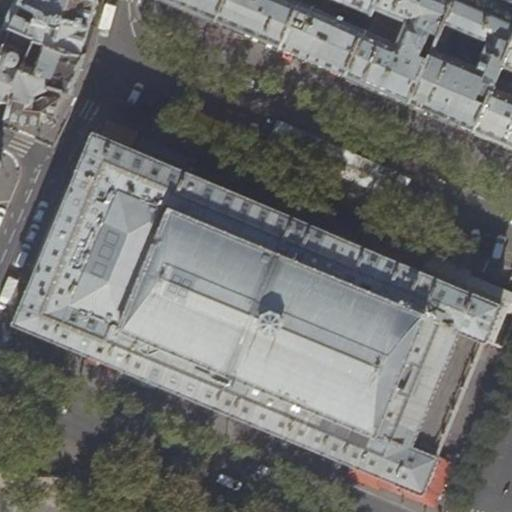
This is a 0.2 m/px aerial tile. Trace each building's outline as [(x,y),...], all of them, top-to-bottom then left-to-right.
[(10,30),(12,25),(23,2),(23,0),(0,0),(0,56),(3,48),(0,46),(0,0),(15,0),(4,27),(10,30)] [(53,17),(90,24),(97,0),(23,0),(23,2),(53,17)] [(165,0),(181,6),(217,21),(225,0),(165,0)] [(246,34),(281,49),(302,0),(225,0),(217,21),(246,34)] [(314,62),(346,76),(366,28),(318,8),(321,0),(319,0),(302,0),(281,49),(314,62)] [(319,0),(321,0),(369,21),(377,0),(319,0)] [(377,0),(369,21),(366,28),(346,76),(375,88),(411,103),(430,57),(422,53),(431,32),(440,35),(453,0),(377,0)] [(498,77),(503,65),(511,43),(511,16),(488,6),(472,0),(453,0),(440,35),(430,57),(411,103),(440,116),(475,130),(498,77)] [(36,36),(35,40),(82,54),(86,39),(90,24),(53,17),(23,2),(12,25),(36,36)] [(35,40),(22,70),(53,78),(50,86),(62,89),(70,91),(78,71),(84,55),(82,54),(35,40)] [(511,43),(503,65),(511,68),(511,82),(498,77),(475,130),(511,146),(511,43)] [(4,44),(3,48),(0,56),(0,96),(11,101),(22,70),(16,68),(19,64),(20,61),(19,56),(16,52),(17,49),(4,44)] [(42,123),(54,115),(59,98),(47,96),(40,101),(35,100),(36,94),(50,87),(50,86),(53,78),(22,70),(11,101),(6,118),(19,120),(42,123)] [(486,341),(501,347),(511,320),(511,294),(468,276),(470,271),(436,257),(432,265),(426,262),(422,271),(344,238),(245,196),(193,174),(163,161),(135,149),(141,136),(121,128),(113,125),(108,137),(96,132),(94,133),(67,200),(35,276),(16,321),(17,323),(85,351),(126,368),(123,375),(161,391),(164,384),(210,403),(346,460),(423,492),(438,456),(437,455),(437,453),(456,408),(485,339),(486,340),(486,341)]
